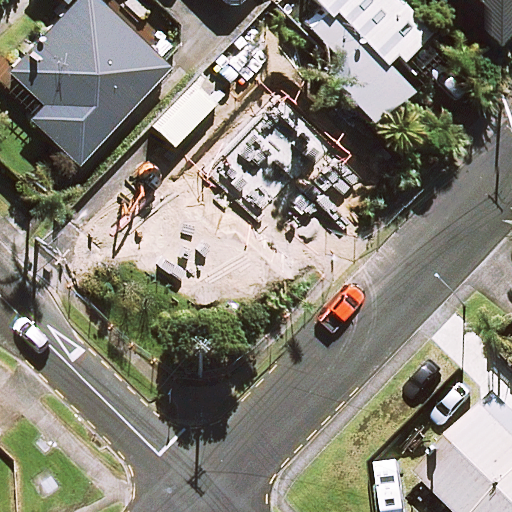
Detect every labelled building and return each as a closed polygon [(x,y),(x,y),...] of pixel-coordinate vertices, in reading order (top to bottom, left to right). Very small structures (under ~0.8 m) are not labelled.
[(98,0),(63,0),(1,65),(33,96),(20,110),(69,156),(161,60),(98,0)] [(329,51),(316,64),(348,96),(365,113),(437,41),(395,0),(314,0),(318,4),(300,22),(329,51)] [(504,0),(477,0),(491,14),(504,0)] [(309,52),(273,15),(218,68),(253,105),(309,52)] [(304,148),(234,109),(179,208),(141,187),(119,227),(227,287),(304,148)] [(511,511),(511,411),(498,397),(472,424),(455,407),(423,438),(446,462),(408,500),(419,511),(511,511)]
